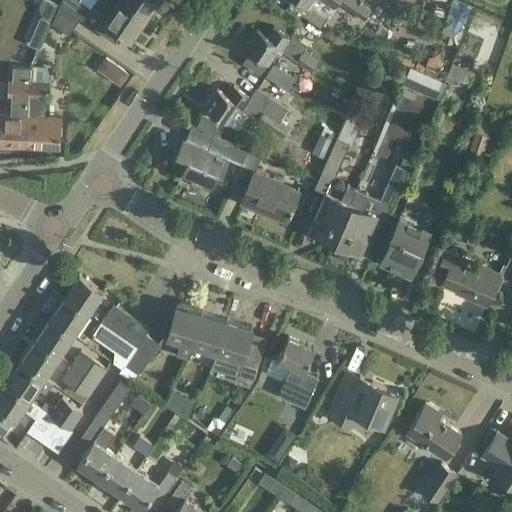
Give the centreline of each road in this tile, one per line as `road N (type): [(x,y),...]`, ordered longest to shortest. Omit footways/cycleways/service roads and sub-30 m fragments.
road 1 (tertiary): [(511,384),(202,245),(95,184)]
road 2 (unclassified): [(95,184),(216,0)]
